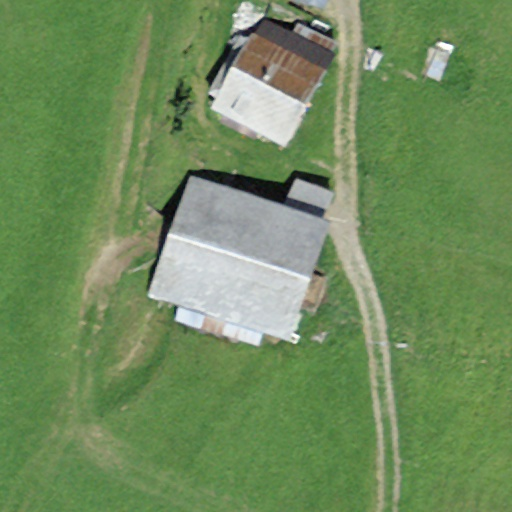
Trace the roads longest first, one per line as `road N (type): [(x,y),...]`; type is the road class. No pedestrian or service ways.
road 1 (track): [(220,0),(195,112),(209,137),(245,155),(316,170),(340,188),(380,346),(387,511)]
road 2 (track): [(166,0),(122,246),(85,394),(109,395),(136,371),(164,316)]
road 3 (track): [(340,188),(351,0)]
road 4 (track): [(204,511),(136,482),(98,448),(85,394)]
